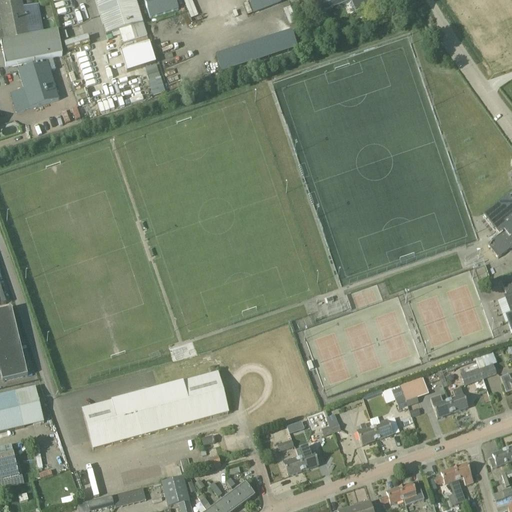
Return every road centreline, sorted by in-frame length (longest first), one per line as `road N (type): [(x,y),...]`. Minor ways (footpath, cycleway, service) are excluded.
road 1 (residential): [(274,511),(468,439)]
road 2 (unclassified): [(50,394),(0,249)]
road 3 (unclassified): [(511,117),(442,0)]
